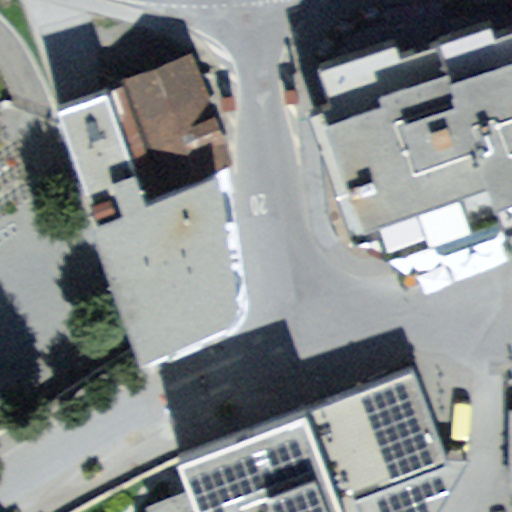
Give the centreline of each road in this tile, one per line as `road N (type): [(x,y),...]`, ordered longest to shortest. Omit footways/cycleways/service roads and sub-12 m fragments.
road 1 (residential): [(319,354),(279,247),(257,127),(249,0)]
road 2 (residential): [(319,354),(139,419),(39,475),(0,509)]
road 3 (residential): [(319,354),(444,313)]
